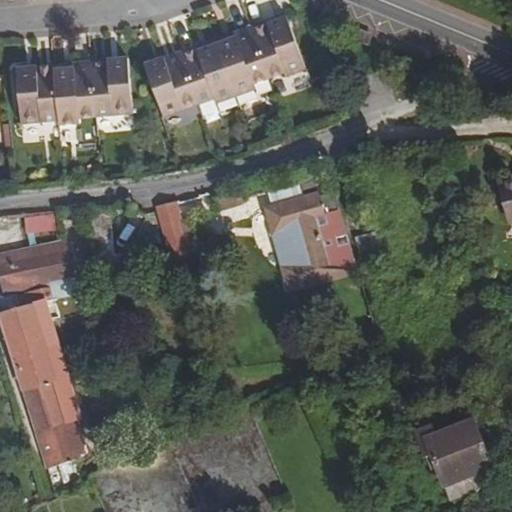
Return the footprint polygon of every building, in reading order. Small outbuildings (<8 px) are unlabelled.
[(249,29),(268,80),(285,74),(286,76),(305,69),(285,17),(266,25),(265,22),(249,29)] [(268,80),(249,29),(232,35),(234,40),(215,47),(235,99),(253,92),(251,87),(268,80)] [(193,50),(178,56),(197,107),(213,101),(215,106),(235,99),(215,47),(197,54),(195,55),(193,50)] [(197,107),(178,56),(145,68),(164,120),(197,107)] [(91,63),(97,119),(133,115),(129,60),(91,63)] [(53,71),(58,122),(58,128),(80,126),(80,120),(97,119),(91,63),(73,65),(73,69),(53,71)] [(20,126),(58,122),(53,71),(53,67),(16,70),(20,126)] [(511,179),(499,183),(511,225),(511,224),(511,179)] [(341,213),(335,195),(319,199),(318,195),(267,210),(274,237),(293,231),(303,265),(331,257),(320,218),(341,213)] [(177,203),(159,208),(165,237),(183,233),(177,203)] [(59,231),(58,214),(27,216),(28,232),(59,231)] [(375,233),(358,238),(366,269),(384,264),(375,233)] [(44,304),(1,316),(48,468),(88,455),(50,322),(58,320),(53,298),(50,288),(75,283),(65,245),(0,258),(0,272),(7,302),(41,292),(44,304)] [(303,381),(311,400),(390,374),(382,352),(303,381)] [(398,393),(368,401),(373,419),(403,410),(398,393)] [(424,432),(418,434),(433,472),(438,470),(451,502),(499,483),(474,424),(428,442),(424,432)]
